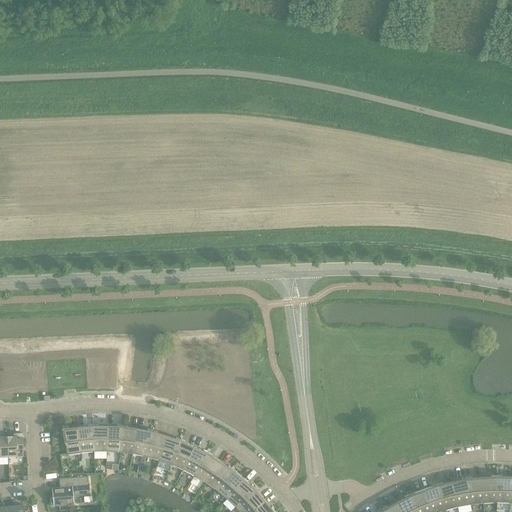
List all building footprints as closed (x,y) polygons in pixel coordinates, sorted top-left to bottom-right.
[(98,424),(93,425),(94,452),(107,452),(108,426),(101,426),(98,426),(98,425),(98,424)] [(85,427),(78,427),(81,453),(94,452),(93,425),(87,425),(87,426),(88,426),(88,427),(85,427)] [(108,426),(107,452),(120,452),(123,425),(117,425),(117,426),(117,427),(114,427),(114,426),(108,426)] [(123,425),(120,452),(133,454),(137,429),(131,428),(128,428),(128,427),(128,426),(123,425)] [(81,453),(78,427),(71,428),(72,429),(69,429),(68,428),(69,428),(68,427),(63,428),(68,455),(81,453)] [(137,429),(133,454),(146,457),(152,430),(147,429),(147,430),(147,431),(144,431),(144,430),(137,429)] [(152,430),(146,457),(159,460),(166,436),(160,434),(157,433),(157,432),(158,432),(152,430)] [(16,437),(7,437),(8,457),(24,457),(23,433),(16,434),(16,437)] [(166,436),(159,460),(171,465),(181,439),(176,437),(176,438),(175,439),(172,438),(173,438),(166,436)] [(0,457),(8,457),(7,437),(0,437),(0,457)] [(181,439),(171,465),(183,470),(194,447),(188,444),(185,443),(185,442),(186,442),(186,441),(181,439)] [(194,447),(183,470),(195,476),(208,452),(203,450),(203,451),(200,450),(194,447)] [(208,452),(195,476),(206,483),(220,461),(214,458),(211,456),(212,455),(213,455),(208,452)] [(220,461),(206,483),(216,490),(233,469),(229,465),(228,466),(228,467),(225,465),(220,461)] [(233,469),(216,490),(226,499),(244,479),(238,475),(236,473),(237,472),(237,473),(237,472),(233,469)] [(59,479),(60,485),(72,484),(73,496),(90,494),(90,485),(89,485),(88,476),(59,479)] [(488,477),(481,478),(483,503),(496,503),(496,476),(491,476),(491,477),(488,478),(488,477)] [(502,476),(496,476),(496,503),(510,503),(511,477),(505,477),(504,478),(501,477),(501,476),(502,476)] [(472,477),(467,478),(471,505),(483,503),(481,478),(475,478),(475,479),(472,479),(472,478),(472,477)] [(459,481),(452,482),(458,507),(471,505),(467,478),(461,479),(462,480),(459,481)] [(244,479),(226,499),(236,508),(255,489),(252,485),(251,485),(250,486),(248,484),(249,484),(244,479)] [(442,483),(437,484),(445,510),(458,507),(452,482),(446,483),(446,484),(443,485),(443,483),(442,483)] [(52,498),(51,499),(51,503),(52,504),(53,504),(54,506),(74,504),(73,496),(72,484),(60,485),(60,488),(52,489),(53,498),(52,498)] [(430,488),(424,490),(431,511),(440,511),(445,510),(437,484),(432,486),(433,487),(430,489),(430,488)] [(255,489),(236,508),(239,511),(251,511),(264,501),(260,496),(258,494),(259,493),(255,489)] [(414,493),(409,495),(416,511),(431,511),(424,490),(417,493),(415,494),(414,493)] [(402,500),(396,503),(401,511),(416,511),(409,495),(404,497),(405,498),(405,497),(405,499),(403,500),(402,500)] [(264,501),(251,511),(273,511),(275,511),(272,507),(271,507),(271,508),(270,508),(268,506),(269,506),(264,501)] [(387,506),(383,509),(384,511),(401,511),(396,503),(391,506),(388,508),(388,507),(387,506)]
